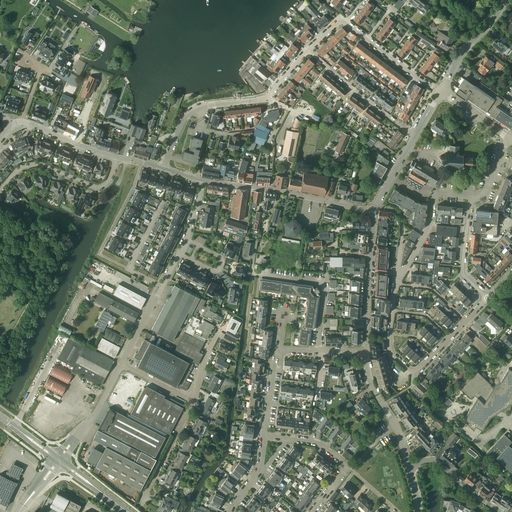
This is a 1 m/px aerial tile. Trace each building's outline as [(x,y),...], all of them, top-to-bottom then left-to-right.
[(313,0),(316,2),(321,6),(322,6),(325,9),(326,9),(332,14),(334,11),(324,3),(320,0),(313,0)] [(331,3),(329,5),(332,7),(333,6),(338,11),(343,5),(341,3),(336,0),(334,0),(332,3),(331,3)] [(429,8),(428,8),(429,6),(421,0),(416,7),(424,14),(426,11),(428,11),(429,10),(429,8)] [(364,7),(370,11),(374,7),(368,2),(364,7)] [(308,3),(305,7),(309,12),(310,11),(312,14),(313,13),(324,25),(329,21),(324,15),(321,17),(319,14),(318,15),(315,11),(315,12),(312,9),(313,9),(308,3)] [(361,11),(367,16),(370,11),(364,7),(361,11)] [(357,16),(363,20),(367,16),(361,11),(357,16)] [(312,14),(315,17),(315,18),(312,20),(315,24),(320,29),(324,25),(313,13),(312,14)] [(357,16),(354,20),(360,25),(363,20),(357,16)] [(386,23),(392,28),(396,23),(390,19),(386,23)] [(392,28),(386,23),(383,28),(389,32),(392,28)] [(307,24),(300,30),(308,39),(309,38),(309,39),(311,37),(311,36),(313,35),(309,31),(312,29),(307,24)] [(338,32),(343,37),(347,33),(342,28),(338,32)] [(389,32),(383,28),(379,32),(385,37),(389,32)] [(291,31),(288,33),(295,40),(297,38),(298,38),(299,37),(304,43),(306,41),(308,40),(308,39),(300,30),(295,35),(291,31)] [(28,31),(25,36),(24,35),(22,39),(23,39),(21,42),(27,45),(29,43),(33,46),(38,39),(36,38),(39,34),(35,31),(33,35),(28,31)] [(443,46),(447,48),(450,43),(452,39),(438,31),(436,34),(439,35),(437,38),(442,41),(439,45),(443,47),(443,46)] [(333,36),(338,41),(343,37),(338,32),(333,36)] [(385,37),(379,32),(376,37),(382,41),(385,37)] [(288,34),(286,36),(293,43),(295,40),(288,33),(288,34)] [(408,40),(414,44),(417,40),(411,35),(408,40)] [(329,39),(334,45),(338,41),(333,36),(329,39)] [(425,37),(423,39),(428,43),(430,44),(433,46),(435,43),(425,37)] [(496,38),(490,45),(495,48),(500,52),(502,54),(503,53),(508,47),(510,49),(511,47),(511,45),(503,38),(501,41),(499,40),(496,38)] [(325,43),(330,49),(334,45),(329,39),(325,43)] [(45,58),(45,57),(49,60),(50,57),(51,58),(53,54),(54,51),(46,46),(48,43),(43,40),(38,49),(40,51),(39,53),(43,56),(42,56),(45,58)] [(414,44),(408,40),(404,44),(411,49),(414,44)] [(358,42),(353,49),(357,52),(362,46),(358,42)] [(292,43),(288,48),(294,53),(295,52),(295,53),(297,51),(296,50),(298,48),(292,43)] [(321,47),(326,53),(330,49),(325,43),(321,47)] [(411,49),(404,44),(401,49),(407,54),(411,49)] [(94,45),(90,52),(93,55),(98,48),(94,45)] [(276,47),(274,49),(282,56),(284,53),(290,57),(292,55),(292,56),(294,54),(294,53),(288,48),(285,45),(281,50),(276,47)] [(362,46),(357,52),(361,55),(366,49),(362,46)] [(326,53),(321,47),(317,51),(321,57),(326,53)] [(63,76),(69,67),(65,64),(71,55),(73,56),(75,52),(69,48),(67,51),(64,49),(60,55),(60,54),(58,57),(58,58),(56,62),(62,66),(58,73),(63,76)] [(274,53),(270,58),(272,61),(281,68),(282,68),(284,66),(283,66),(285,64),(279,59),(282,56),(274,49),(272,48),(270,50),(274,53)] [(366,49),(361,55),(365,58),(370,52),(366,49)] [(407,54),(401,49),(397,53),(404,58),(407,54)] [(433,52),(430,56),(436,61),(439,57),(441,55),(440,54),(435,50),(433,52)] [(370,52),(365,58),(369,61),(374,54),(370,52)] [(374,54),(369,61),(373,64),(377,57),(374,54)] [(436,61),(430,56),(426,61),(432,66),(436,61)] [(494,63),(486,56),(482,60),(479,64),(481,66),(478,69),(484,74),(494,63)] [(377,57),(373,64),(376,67),(381,60),(377,57)] [(305,64),(310,68),(314,64),(309,59),(305,64)] [(340,59),(334,65),(338,69),(343,63),(340,59)] [(505,64),(498,59),(495,62),(502,68),(505,64)] [(381,60),(376,67),(380,69),(385,63),(381,60)] [(269,65),(267,68),(272,72),(274,70),(277,73),(279,71),(280,71),(281,69),(281,68),(272,61),(269,65)] [(432,66),(426,61),(423,66),(429,70),(432,66)] [(256,70),(253,74),(255,75),(257,77),(256,78),(257,78),(257,77),(259,79),(260,78),(261,79),(261,80),(264,82),(266,78),(265,77),(266,75),(267,76),(269,74),(268,73),(268,72),(258,63),(257,64),(254,68),(256,70)] [(343,63),(338,69),(342,72),(347,66),(343,63)] [(385,63),(380,69),(384,72),(389,66),(385,63)] [(301,68),(306,73),(310,68),(305,64),(301,68)] [(347,66),(342,72),(345,75),(351,69),(347,66)] [(389,66),(384,72),(388,75),(393,69),(389,66)] [(419,70),(425,75),(429,70),(423,66),(419,70)] [(367,72),(361,67),(359,69),(364,73),(362,76),(363,76),(362,78),(358,76),(353,82),(358,85),(366,74),(365,74),(367,72)] [(297,73),(302,77),(306,73),(301,68),(297,73)] [(351,69),(345,75),(349,78),(354,72),(351,69)] [(393,69),(388,75),(391,78),(396,72),(393,69)] [(22,71),(22,72),(17,70),(14,78),(18,80),(18,81),(22,83),(23,81),(27,83),(30,75),(25,73),(25,72),(22,71)] [(324,72),(319,78),(323,82),(328,76),(324,72)] [(396,72),(391,78),(395,81),(400,75),(396,72)] [(293,77),(298,82),(302,77),(297,73),(293,77)] [(364,80),(367,76),(366,74),(358,85),(362,88),(367,82),(364,80)] [(400,75),(395,81),(399,84),(404,78),(400,75)] [(86,86),(81,96),(88,99),(90,92),(92,93),(95,85),(94,84),(96,79),(90,76),(88,81),(87,81),(85,85),(86,86)] [(328,76),(323,82),(328,85),(333,80),(328,76)] [(404,78),(399,84),(403,87),(407,80),(404,78)] [(460,86),(461,86),(459,88),(456,93),(485,113),(488,115),(505,127),(507,128),(508,128),(509,129),(511,128),(511,100),(510,102),(499,94),(480,82),(478,86),(476,84),(475,86),(464,78),(459,86),(460,86)] [(367,82),(362,88),(366,91),(374,80),(372,79),(370,82),(369,84),(367,82)] [(46,81),(43,80),(40,87),(41,87),(40,89),(46,91),(47,89),(51,91),(54,84),(50,83),(50,82),(47,80),(46,81)] [(290,80),(287,84),(293,90),(295,88),(293,87),(296,85),(290,80)] [(333,80),(328,85),(332,89),(333,90),(337,84),(333,80)] [(374,80),(366,91),(366,92),(370,95),(375,89),(372,87),(372,86),(373,84),(374,85),(376,82),(374,80)] [(410,82),(407,87),(411,89),(420,95),(423,90),(416,86),(416,85),(414,89),(412,87),(414,84),(410,82)] [(287,84),(284,88),(289,93),(291,90),(292,91),(293,90),(287,84)] [(337,84),(333,90),(337,93),(342,88),(342,87),(337,84)] [(377,90),(372,97),(377,100),(386,87),(385,86),(381,90),(382,91),(381,93),(377,90)] [(386,87),(377,100),(381,103),(386,97),(383,94),(384,92),(385,93),(388,88),(386,87)] [(407,87),(405,90),(405,91),(408,92),(407,94),(410,96),(418,100),(420,95),(411,89),(407,87)] [(284,88),(280,92),(287,98),(288,96),(287,95),(289,93),(284,88)] [(342,88),(337,93),(341,97),(346,91),(342,88)] [(280,92),(277,96),(282,100),(284,98),(285,99),(287,98),(280,92)] [(71,104),(73,99),(62,94),(60,99),(71,104)] [(386,97),(381,103),(385,106),(393,95),(391,94),(389,97),(388,98),(386,97)] [(102,105),(100,111),(104,112),(106,113),(110,114),(111,111),(112,109),(113,105),(113,106),(113,105),(114,103),(116,99),(111,97),(109,96),(106,95),(103,102),(102,104),(102,105)] [(351,95),(346,102),(348,103),(346,106),(348,107),(355,98),(351,95)] [(393,95),(385,106),(389,110),(394,103),(391,101),(392,99),(393,100),(395,97),(394,95),(393,95)] [(401,95),(400,97),(415,105),(418,100),(410,96),(409,99),(405,97),(401,95)] [(400,97),(399,99),(406,103),(405,106),(412,110),(415,105),(400,97)] [(355,98),(348,107),(350,108),(351,106),(353,107),(358,101),(355,98)] [(8,99),(4,108),(16,112),(20,102),(19,102),(19,103),(12,100),(8,99)] [(358,101),(353,107),(355,108),(353,111),(355,112),(362,103),(358,101)] [(362,103),(355,112),(357,113),(358,111),(360,112),(365,106),(362,103)] [(403,109),(397,106),(396,108),(409,116),(412,110),(405,106),(403,109)] [(32,118),(43,122),(47,112),(36,108),(32,118)] [(368,108),(363,114),(365,116),(363,118),(364,119),(371,110),(368,108)] [(395,110),(400,113),(396,120),(401,123),(403,119),(406,121),(409,116),(396,108),(395,110)] [(122,109),(118,118),(121,118),(126,120),(130,112),(122,109)] [(268,116),(265,116),(266,123),(277,120),(276,117),(279,116),(278,110),(267,112),(268,116)] [(371,110),(364,119),(366,120),(368,118),(370,120),(375,113),(371,110)] [(375,113),(370,120),(371,121),(370,123),(371,124),(378,116),(375,113)] [(150,118),(147,127),(148,127),(147,130),(151,131),(152,129),(153,129),(156,120),(157,116),(152,114),(151,118),(150,118)] [(213,114),(211,124),(218,125),(219,120),(223,120),(223,118),(223,116),(220,116),(213,114)] [(52,128),(63,133),(67,126),(72,118),(67,116),(64,121),(57,117),(52,128)] [(378,116),(371,124),(373,126),(375,123),(377,125),(382,118),(378,116)] [(293,124),(300,126),(301,123),(298,120),(295,117),(295,118),(293,124)] [(265,128),(267,125),(263,122),(264,120),(262,118),(258,124),(265,128)] [(441,135),(446,127),(435,119),(430,127),(441,135)] [(453,122),(448,130),(451,132),(456,124),(453,122)] [(132,124),(128,135),(135,137),(142,139),(146,129),(142,128),(138,126),(132,124)] [(252,134),(250,140),(263,146),(263,145),(267,136),(268,133),(270,130),(265,128),(258,124),(255,130),(252,130),(252,134)] [(67,126),(63,133),(73,138),(73,137),(76,130),(72,128),(70,127),(67,126)] [(104,131),(94,127),(92,135),(94,135),(93,136),(102,138),(104,131)] [(281,155),(288,156),(291,157),(293,157),(294,157),(299,132),(291,131),(287,130),(281,155)] [(392,132),(401,139),(404,135),(397,130),(396,132),(393,130),(392,132)] [(401,139),(392,132),(391,134),(393,135),(392,137),(399,142),(401,139)] [(343,133),(336,152),(341,154),(349,135),(343,133)] [(147,144),(147,145),(152,147),(156,137),(152,135),(151,137),(150,139),(149,142),(149,143),(148,142),(147,144)] [(98,147),(100,141),(101,141),(102,138),(93,136),(91,145),(98,147)] [(229,139),(227,147),(238,150),(240,142),(238,142),(239,138),(233,136),(232,140),(229,139)] [(399,142),(392,137),(391,139),(388,137),(387,139),(396,145),(399,142)] [(19,140),(23,150),(24,150),(27,149),(27,148),(31,147),(27,138),(22,140),(22,139),(19,140)] [(108,150),(117,153),(120,142),(112,139),(111,143),(108,150)] [(396,145),(387,139),(386,140),(388,142),(387,144),(393,149),(396,145)] [(15,153),(23,150),(19,140),(16,141),(16,142),(11,144),(15,153)] [(43,152),(47,142),(44,141),(44,142),(39,140),(35,149),(39,150),(39,151),(41,152),(42,152),(43,152)] [(108,150),(111,143),(103,140),(102,141),(101,141),(100,141),(98,147),(108,150)] [(47,142),(43,152),(51,155),(54,146),(50,144),(50,143),(47,142)] [(151,157),(157,159),(159,154),(162,145),(156,143),(151,157)] [(466,156),(466,154),(463,154),(463,155),(459,155),(458,154),(459,152),(459,151),(459,149),(459,147),(459,146),(456,146),(456,145),(456,146),(453,146),(454,145),(453,145),(453,146),(451,145),(450,145),(450,146),(450,148),(450,149),(450,151),(450,154),(449,154),(446,154),(446,153),(445,153),(445,157),(441,157),(441,156),(440,156),(440,157),(439,157),(439,158),(440,158),(440,160),(439,161),(438,161),(438,162),(439,162),(439,163),(440,163),(440,162),(444,163),(444,165),(443,165),(443,166),(444,166),(445,166),(448,166),(448,167),(449,167),(449,166),(453,166),(452,167),(453,167),(457,167),(458,168),(458,167),(461,167),(461,168),(462,168),(462,166),(464,166),(465,166),(468,166),(468,167),(468,166),(471,166),(471,167),(472,167),(472,166),(475,165),(476,165),(475,164),(476,161),(476,160),(475,160),(473,158),(473,157),(472,157),(472,158),(470,157),(469,157),(466,157),(466,156)] [(134,152),(133,156),(138,158),(146,160),(147,160),(148,159),(148,157),(150,153),(151,154),(152,150),(139,146),(139,147),(136,146),(136,147),(135,149),(134,152)] [(62,160),(66,150),(63,149),(63,150),(58,148),(54,157),(58,158),(58,159),(61,160),(62,160)] [(0,153),(0,157),(6,163),(12,157),(4,150),(1,154),(0,153)] [(66,150),(62,160),(70,163),(74,154),(69,152),(69,151),(66,150)] [(184,151),(182,159),(197,164),(200,156),(198,155),(198,153),(190,151),(190,152),(184,151)] [(380,154),(378,153),(371,176),(378,180),(380,176),(381,177),(386,168),(385,167),(389,161),(386,159),(380,154)] [(82,168),(86,158),(83,157),(82,158),(77,156),(74,165),(82,168)] [(238,172),(237,180),(243,181),(242,183),(251,184),(253,174),(245,173),(249,157),(243,156),(242,161),(238,172)] [(86,158),(82,168),(89,171),(93,162),(88,160),(89,159),(86,158)] [(410,170),(408,175),(423,184),(425,181),(434,186),(436,188),(439,183),(441,180),(442,178),(439,176),(438,176),(431,172),(433,170),(430,168),(427,166),(426,166),(424,165),(422,167),(416,163),(415,163),(412,161),(409,167),(412,169),(410,170)] [(102,164),(102,165),(97,164),(94,171),(96,173),(97,173),(97,174),(100,175),(103,176),(104,172),(105,172),(106,170),(105,170),(107,166),(102,164)] [(222,164),(220,174),(233,177),(235,171),(230,170),(230,166),(222,164)] [(213,168),(203,166),(201,177),(211,179),(212,172),(213,168)] [(218,180),(220,169),(213,168),(212,172),(211,179),(218,180)] [(139,180),(138,182),(144,184),(145,182),(146,183),(146,184),(147,184),(150,175),(148,174),(145,173),(146,171),(143,170),(141,176),(140,176),(138,179),(139,180)] [(257,171),(256,185),(269,186),(269,179),(271,179),(272,173),(267,172),(262,172),(257,171)] [(156,186),(159,178),(156,177),(156,176),(154,176),(155,173),(151,172),(150,175),(147,184),(153,186),(154,185),(156,186)] [(291,178),(288,188),(325,196),(328,177),(304,172),(302,181),(291,178)] [(162,188),(165,188),(167,181),(165,180),(165,179),(162,178),(163,176),(160,175),(159,178),(156,186),(156,188),(162,190),(162,188)] [(288,177),(276,175),(274,185),(277,186),(277,187),(284,188),(284,187),(286,187),(288,177)] [(45,187),(46,177),(41,176),(41,178),(36,177),(35,186),(38,186),(39,186),(39,187),(42,187),(43,187),(45,187)] [(26,190),(28,188),(28,187),(31,186),(25,178),(21,180),(22,181),(17,184),(22,191),(24,190),(25,190),(25,189),(26,190)] [(174,191),(177,180),(174,179),(173,182),(171,181),(170,181),(167,181),(165,188),(164,190),(174,192),(174,191)] [(182,194),(185,186),(182,185),(180,184),(180,181),(177,180),(174,191),(182,194)] [(59,182),(59,183),(54,181),(51,189),(54,190),(54,191),(54,192),(57,193),(58,192),(60,193),(64,184),(59,182)] [(325,195),(330,197),(335,182),(330,181),(325,195)] [(339,183),(337,192),(344,194),(344,193),(348,194),(350,189),(355,191),(357,185),(352,183),(351,185),(344,183),(340,182),(339,183)] [(502,189),(511,193),(511,192),(511,186),(504,183),(504,184),(502,189)] [(185,186),(182,194),(185,195),(185,197),(190,199),(191,197),(191,196),(192,196),(193,193),(192,193),(194,186),(191,185),(190,187),(188,186),(188,187),(187,187),(185,186)] [(75,189),(75,190),(70,188),(67,196),(69,197),(70,197),(70,198),(73,200),(73,199),(76,200),(80,191),(75,189)] [(234,195),(231,217),(244,219),(248,190),(237,189),(236,195),(234,195)] [(421,231),(424,224),(427,204),(421,203),(395,189),(389,200),(393,203),(394,202),(406,209),(404,214),(408,216),(411,211),(414,213),(413,219),(412,219),(411,224),(421,231)] [(499,195),(499,196),(509,200),(511,201),(511,198),(511,192),(511,193),(502,189),(502,190),(499,195)] [(15,192),(12,190),(9,193),(10,194),(7,198),(13,204),(15,201),(16,201),(17,201),(19,199),(18,198),(20,196),(17,194),(17,193),(16,192),(15,192)] [(254,191),(252,202),(257,202),(260,202),(261,192),(254,191)] [(135,194),(133,196),(139,199),(143,202),(146,197),(148,198),(149,195),(143,192),(142,194),(137,192),(136,194),(135,194)] [(264,201),(263,209),(269,210),(270,203),(272,203),(273,202),(275,202),(276,194),(272,194),(272,193),(270,193),(265,193),(264,200),(264,201)] [(84,198),(81,197),(77,206),(82,208),(84,203),(85,203),(85,204),(86,204),(86,205),(88,206),(89,205),(91,206),(95,197),(91,195),(90,196),(86,194),(84,198)] [(364,203),(364,195),(352,194),(352,203),(361,204),(361,202),(364,203)] [(133,200),(131,203),(136,205),(135,207),(139,209),(140,207),(141,208),(144,202),(143,202),(139,199),(133,196),(132,200),(133,200)] [(497,201),(507,205),(509,201),(509,200),(499,196),(497,201)] [(507,205),(497,201),(495,207),(494,206),(494,207),(495,207),(493,211),(499,211),(499,213),(503,215),(511,218),(511,208),(506,206),(507,205)] [(176,206),(173,211),(183,216),(184,216),(185,214),(185,213),(185,212),(186,211),(186,212),(186,211),(182,209),(184,205),(178,204),(177,206),(176,206)] [(435,222),(435,223),(440,223),(441,223),(443,206),(437,205),(435,222)] [(127,209),(125,212),(130,214),(136,218),(139,212),(138,211),(139,209),(135,207),(134,209),(129,207),(128,209),(127,209)] [(210,227),(213,208),(206,207),(205,212),(203,212),(201,226),(210,227)] [(326,207),(324,215),(332,217),(335,218),(334,220),(333,220),(330,225),(333,227),(337,220),(337,221),(339,221),(339,220),(341,212),(337,212),(338,210),(326,207)] [(275,208),(271,221),(271,220),(279,222),(278,223),(279,223),(281,217),(278,217),(280,210),(278,209),(275,208)] [(499,211),(493,211),(485,210),(485,209),(479,209),(477,209),(475,220),(473,220),(472,232),(482,233),(487,234),(497,235),(497,229),(496,229),(496,223),(498,223),(499,213),(499,211)] [(173,211),(171,216),(182,221),(184,219),(183,218),(184,216),(183,216),(173,211)] [(379,211),(378,218),(387,219),(386,220),(388,220),(391,221),(391,220),(393,220),(393,218),(394,213),(391,213),(391,212),(382,211),(379,211)] [(125,216),(124,218),(128,220),(127,222),(131,225),(132,222),(134,223),(136,218),(130,214),(125,212),(124,215),(125,216)] [(259,229),(262,213),(257,212),(255,220),(254,219),(253,224),(255,224),(254,228),(259,229)] [(181,224),(182,221),(171,216),(173,217),(171,222),(173,223),(179,226),(179,225),(179,226),(180,224),(181,224)] [(285,222),(284,225),(285,232),(287,235),(287,234),(294,235),(294,236),(297,234),(300,228),(301,228),(300,225),(295,220),(295,219),(295,218),(295,216),(293,216),(293,218),(292,219),(286,222),(285,222)] [(370,219),(364,219),(364,222),(360,222),(360,221),(350,221),(349,224),(352,224),(352,228),(370,228),(370,219)] [(226,220),(223,231),(224,231),(229,233),(244,237),(245,233),(247,227),(247,226),(226,220)] [(119,224),(118,227),(124,230),(129,232),(132,227),(130,227),(131,225),(127,222),(126,224),(122,222),(120,224),(119,224)] [(181,227),(179,226),(179,225),(179,226),(173,223),(171,222),(168,227),(170,227),(179,232),(181,227)] [(429,234),(429,245),(441,246),(441,243),(442,240),(442,236),(442,235),(449,236),(455,237),(456,235),(456,230),(456,227),(437,225),(436,228),(436,229),(436,235),(434,235),(429,234)] [(380,226),(378,235),(383,235),(386,236),(388,236),(389,228),(384,227),(380,226)] [(117,231),(116,233),(121,236),(120,238),(124,240),(125,238),(127,239),(130,233),(129,232),(124,230),(118,227),(116,230),(117,231)] [(177,236),(179,232),(170,227),(167,232),(168,233),(169,233),(170,233),(176,237),(177,236)] [(328,229),(318,230),(319,240),(329,239),(333,238),(333,233),(328,233),(328,229)] [(412,248),(414,243),(413,243),(419,233),(412,229),(406,239),(408,240),(406,244),(412,248)] [(177,236),(176,237),(170,233),(169,233),(168,233),(167,232),(165,237),(175,242),(178,237),(177,236)] [(368,235),(359,234),(356,232),(355,233),(354,234),(354,235),(354,237),(353,238),(354,239),(354,240),(357,241),(358,242),(361,242),(367,243),(368,235)] [(472,234),(472,240),(481,241),(481,238),(487,238),(493,238),(493,234),(473,232),(473,234),(472,234)] [(511,240),(506,235),(503,239),(509,245),(511,241),(511,240)] [(449,236),(449,239),(452,239),(452,244),(452,245),(457,246),(458,237),(455,237),(449,236)] [(111,239),(110,242),(114,244),(121,248),(124,242),(123,242),(124,240),(120,238),(119,240),(114,237),(113,240),(111,239)] [(174,244),(175,242),(165,237),(162,242),(174,247),(175,245),(174,244)] [(361,248),(361,242),(358,242),(357,241),(354,240),(354,241),(348,240),(348,239),(342,239),(342,245),(347,246),(347,247),(357,248),(357,247),(360,248),(361,248)] [(228,243),(225,249),(229,251),(227,254),(229,255),(228,256),(232,258),(232,257),(233,258),(234,258),(238,259),(238,256),(235,254),(239,247),(233,244),(233,243),(229,241),(228,243)] [(256,248),(257,241),(254,241),(254,243),(246,242),(244,253),(246,254),(247,255),(249,255),(250,254),(252,255),(253,248),(256,248)] [(321,241),(309,242),(309,246),(313,245),(313,248),(314,252),(318,251),(317,248),(321,248),(321,241)] [(109,246),(108,248),(113,251),(113,252),(116,253),(116,252),(118,253),(121,248),(114,244),(110,242),(108,245),(109,246)] [(172,250),(174,247),(162,242),(160,246),(162,247),(162,248),(169,251),(170,252),(171,250),(172,250)] [(368,254),(369,243),(367,243),(361,242),(361,248),(360,248),(359,252),(368,254)] [(405,245),(404,248),(401,265),(402,266),(411,249),(405,245)] [(162,247),(160,246),(159,246),(156,251),(158,252),(167,256),(169,251),(162,248),(162,247)] [(377,246),(375,270),(387,271),(388,247),(377,246)] [(421,257),(420,262),(428,262),(428,263),(433,263),(434,260),(435,249),(435,248),(429,247),(423,247),(422,249),(422,254),(422,257),(421,257)] [(441,249),(440,252),(444,253),(444,256),(455,257),(455,252),(448,251),(448,250),(445,249),(441,249)] [(167,256),(158,252),(156,256),(165,261),(166,258),(165,258),(167,256)] [(474,257),(473,262),(477,263),(476,268),(474,271),(477,274),(479,272),(483,268),(480,266),(481,263),(482,258),(485,259),(485,256),(481,256),(476,255),(476,257),(474,257)] [(163,264),(165,261),(156,256),(153,261),(155,262),(161,265),(162,265),(163,263),(163,264)] [(511,261),(506,256),(502,261),(507,265),(511,261)] [(330,262),(330,265),(341,266),(364,267),(364,259),(353,258),(353,257),(330,257),(330,262)] [(163,266),(162,265),(161,265),(155,262),(153,261),(150,266),(160,271),(163,266)] [(507,265),(502,261),(498,265),(502,270),(507,265)] [(177,267),(176,270),(177,271),(176,271),(181,274),(187,264),(184,262),(183,265),(180,264),(178,268),(178,267),(177,267)] [(433,263),(432,266),(435,266),(434,274),(438,274),(442,274),(449,275),(450,268),(438,267),(439,264),(433,263)] [(181,274),(181,275),(186,278),(187,277),(189,278),(193,271),(191,270),(191,269),(189,268),(190,266),(187,264),(181,274)] [(487,267),(492,272),(489,274),(494,279),(498,274),(493,270),(489,265),(487,267)] [(502,270),(498,265),(493,270),(498,274),(502,270)] [(160,271),(150,266),(148,271),(151,272),(151,273),(154,275),(154,274),(158,276),(160,271)] [(232,273),(232,277),(239,278),(240,275),(245,276),(246,269),(240,268),(240,266),(236,266),(236,267),(235,274),(232,273)] [(359,277),(366,277),(366,268),(360,267),(360,268),(349,267),(349,272),(359,274),(359,277)] [(483,269),(479,273),(481,275),(483,272),(487,276),(485,279),(487,281),(489,283),(494,279),(489,274),(483,269)] [(189,278),(188,280),(197,284),(201,277),(203,272),(200,271),(199,273),(196,272),(193,271),(189,278)] [(201,277),(197,284),(202,287),(203,285),(206,287),(210,279),(207,278),(207,277),(205,276),(206,274),(203,272),(201,277)] [(375,291),(375,296),(386,297),(388,273),(385,273),(377,272),(376,277),(376,280),(375,289),(375,291)] [(433,277),(432,283),(435,284),(438,287),(436,289),(440,292),(442,294),(446,290),(448,288),(446,286),(446,285),(443,282),(441,284),(437,279),(438,274),(434,274),(433,277)] [(261,280),(259,290),(298,295),(303,296),(303,297),(305,297),(306,299),(306,301),(307,302),(305,320),(301,323),(298,345),(308,346),(310,328),(314,328),(317,303),(319,303),(320,295),(316,294),(316,293),(319,291),(317,287),(314,289),(312,289),(313,285),(301,284),(301,285),(261,280)] [(219,285),(212,281),(206,292),(214,296),(214,295),(220,298),(224,292),(218,289),(219,285)] [(105,284),(103,288),(112,293),(114,289),(105,284)] [(146,298),(119,284),(113,295),(140,309),(146,298)] [(163,307),(152,329),(173,340),(182,322),(184,318),(187,313),(190,314),(191,315),(192,314),(195,307),(200,298),(175,285),(165,303),(163,307)] [(454,285),(449,289),(454,294),(458,289),(454,285)] [(239,289),(230,288),(229,300),(237,301),(239,289)] [(452,300),(450,302),(452,304),(455,302),(456,300),(463,293),(458,289),(454,294),(456,296),(452,300)] [(95,302),(134,322),(139,313),(100,293),(97,299),(92,296),(90,300),(95,302)] [(463,293),(456,300),(458,302),(460,300),(463,303),(468,298),(463,293)] [(200,298),(195,307),(199,309),(200,310),(201,310),(202,308),(203,308),(204,309),(205,310),(202,316),(205,318),(207,315),(214,318),(216,319),(220,321),(222,317),(218,315),(215,313),(212,311),(210,310),(212,307),(208,305),(207,307),(203,305),(205,301),(200,298)] [(375,310),(374,314),(387,316),(390,300),(379,298),(377,310),(375,310)] [(468,298),(463,303),(467,307),(472,302),(468,298)] [(257,303),(257,306),(258,306),(258,310),(268,312),(268,310),(267,310),(267,306),(259,305),(259,304),(257,303)] [(436,306),(431,311),(435,315),(440,310),(442,308),(440,305),(438,307),(436,306)] [(445,314),(440,319),(444,323),(449,318),(446,315),(449,312),(450,313),(452,311),(450,309),(449,310),(448,311),(446,313),(445,314)] [(440,310),(435,315),(440,319),(445,314),(440,310)] [(104,312),(94,329),(102,333),(107,323),(109,320),(113,322),(115,318),(104,312)] [(489,321),(496,328),(496,329),(496,333),(499,333),(502,330),(502,327),(501,325),(502,323),(499,319),(498,320),(494,316),(491,313),(489,315),(484,312),(476,321),(473,324),(480,330),(482,328),(482,329),(483,328),(482,326),(483,325),(487,321),(488,321),(489,321)] [(454,313),(452,315),(455,318),(455,317),(458,321),(460,319),(457,316),(454,313)] [(256,314),(255,317),(257,317),(256,321),(266,323),(266,321),(265,320),(266,317),(257,316),(257,314),(256,314)] [(193,316),(184,333),(192,337),(194,333),(195,331),(194,331),(196,328),(202,331),(200,336),(206,339),(207,337),(213,325),(204,320),(203,322),(200,323),(200,324),(198,323),(200,320),(197,319),(195,318),(193,316)] [(449,318),(444,323),(448,327),(453,322),(449,318)] [(230,324),(227,329),(231,332),(234,333),(239,325),(238,325),(239,322),(232,319),(229,324),(230,324)] [(363,328),(363,319),(354,319),(354,328),(363,328)] [(409,322),(408,329),(414,330),(415,325),(418,326),(418,321),(413,320),(413,322),(409,322)] [(58,329),(69,335),(72,330),(61,324),(58,329)] [(424,336),(429,331),(424,326),(419,332),(424,336)] [(106,329),(96,348),(114,358),(120,347),(121,347),(125,338),(106,329)] [(429,331),(424,336),(428,340),(433,335),(434,334),(436,332),(433,330),(432,332),(430,330),(429,331)] [(467,343),(469,345),(472,342),(470,340),(471,338),(473,336),(469,332),(467,334),(466,334),(462,338),(467,343)] [(167,367),(161,378),(175,386),(177,386),(176,387),(180,389),(181,388),(186,391),(189,384),(188,383),(188,382),(186,380),(193,367),(192,366),(193,364),(192,363),(192,362),(197,364),(203,354),(199,352),(204,343),(192,337),(184,333),(174,352),(190,361),(189,363),(185,361),(180,372),(175,370),(174,370),(167,367)] [(511,338),(508,335),(507,336),(505,334),(500,339),(502,342),(503,341),(511,349),(511,338)] [(433,335),(428,340),(432,344),(437,339),(433,335)] [(480,335),(478,337),(487,346),(489,344),(480,335)] [(73,367),(75,364),(85,346),(69,337),(57,359),(73,367)] [(458,339),(454,343),(456,345),(463,351),(469,345),(467,343),(462,338),(460,340),(458,339)] [(136,353),(134,358),(140,361),(140,360),(141,360),(138,366),(161,378),(167,367),(174,370),(175,370),(180,372),(185,361),(145,340),(137,353),(136,353)] [(222,340),(218,348),(228,353),(231,347),(225,343),(226,342),(222,340)] [(402,346),(404,348),(402,350),(407,354),(412,348),(408,345),(409,344),(407,341),(402,346)] [(379,345),(371,346),(372,351),(372,356),(373,356),(374,359),(385,356),(386,356),(386,352),(379,353),(379,351),(379,345)] [(461,354),(463,351),(456,345),(450,351),(457,358),(461,354)] [(104,379),(114,361),(85,346),(75,364),(104,379)] [(424,348),(422,347),(416,352),(411,358),(415,362),(420,356),(418,354),(419,352),(420,352),(424,348)] [(411,358),(416,352),(412,348),(407,354),(411,358)] [(446,363),(448,365),(451,362),(453,363),(457,359),(457,358),(450,351),(447,354),(446,353),(441,358),(446,363)] [(217,360),(214,365),(225,371),(229,364),(224,361),(225,358),(217,354),(215,358),(217,360)] [(374,359),(372,359),(372,360),(376,375),(379,387),(379,388),(380,388),(385,386),(390,385),(393,384),(391,378),(390,373),(390,372),(389,372),(389,371),(388,367),(389,367),(389,366),(388,367),(387,362),(387,361),(385,357),(385,356),(374,359)] [(436,363),(434,366),(441,373),(448,365),(446,363),(441,358),(436,363)] [(254,367),(264,369),(264,363),(259,363),(260,359),(254,359),(253,362),(255,362),(254,367)] [(73,373),(55,364),(50,375),(67,384),(73,373)] [(101,385),(104,379),(75,364),(73,367),(72,370),(101,385)] [(328,366),(327,374),(338,376),(339,368),(328,366)] [(438,376),(441,373),(434,366),(429,371),(430,372),(426,377),(430,380),(432,378),(434,381),(438,376)] [(251,367),(251,373),(252,373),(251,376),(255,377),(258,377),(259,374),(263,374),(264,369),(254,367),(251,367)] [(491,385),(476,371),(459,388),(470,399),(475,395),(477,398),(463,419),(469,422),(468,424),(467,424),(473,430),(474,430),(475,426),(482,430),(490,418),(511,402),(511,370),(508,368),(500,381),(492,387),(490,385),(491,385)] [(347,375),(346,375),(348,381),(361,377),(359,371),(353,373),(352,370),(347,372),(347,375)] [(67,385),(49,376),(43,387),(61,396),(67,385)] [(210,384),(208,389),(209,390),(212,391),(210,394),(212,395),(219,399),(221,396),(216,393),(222,380),(214,376),(211,382),(211,383),(210,385),(210,384)] [(250,379),(249,384),(252,385),(261,386),(262,381),(258,380),(258,377),(255,377),(251,376),(251,379),(250,379)] [(361,377),(348,381),(349,381),(351,390),(353,389),(353,390),(354,392),(358,391),(357,388),(356,385),(362,383),(361,377)] [(423,377),(418,383),(426,390),(429,393),(433,396),(436,393),(432,390),(429,387),(429,386),(426,384),(428,382),(423,377)] [(418,397),(425,390),(418,383),(414,388),(411,391),(418,397)] [(261,386),(252,385),(251,390),(249,390),(249,393),(255,394),(255,391),(261,392),(261,386)] [(169,434),(184,405),(170,398),(169,400),(144,387),(130,414),(169,434)] [(320,391),(319,399),(330,401),(331,393),(320,391)] [(255,394),(249,393),(248,397),(250,397),(249,402),(259,403),(260,398),(255,397),(255,394)] [(404,397),(402,393),(392,399),(394,402),(390,404),(393,409),(404,402),(401,398),(404,397)] [(208,397),(201,411),(209,416),(211,411),(213,406),(216,407),(218,403),(219,403),(221,400),(219,399),(212,395),(210,398),(208,397)] [(447,398),(444,401),(448,406),(452,402),(447,398)] [(360,409),(366,404),(362,399),(354,405),(357,409),(358,408),(360,409)] [(404,402),(393,409),(397,414),(401,412),(403,414),(412,408),(409,405),(407,406),(404,402),(407,401),(404,402)] [(254,411),(254,408),(258,409),(259,403),(249,402),(249,407),(247,407),(246,410),(253,411),(254,411)] [(353,406),(350,402),(344,406),(346,408),(348,411),(353,406)] [(366,404),(360,409),(364,415),(370,409),(366,404)] [(110,408),(99,428),(155,457),(167,434),(127,413),(126,416),(110,408)] [(411,413),(414,411),(412,408),(403,414),(405,417),(401,420),(404,425),(415,416),(411,413)] [(253,411),(246,410),(246,414),(248,414),(247,420),(257,421),(257,415),(252,414),(253,411)] [(330,429),(335,423),(326,416),(324,415),(323,416),(322,415),(316,411),(313,415),(312,416),(321,423),(316,428),(320,431),(325,425),(326,426),(326,425),(330,429)] [(197,418),(194,423),(203,428),(206,422),(208,423),(209,420),(200,415),(198,418),(197,418)] [(418,420),(415,416),(404,425),(408,429),(412,426),(414,429),(416,427),(422,422),(420,419),(418,420)] [(192,430),(191,432),(201,437),(202,435),(201,434),(203,429),(203,428),(194,423),(191,429),(192,430)] [(241,431),(254,433),(254,430),(253,430),(254,428),(254,425),(249,424),(249,423),(245,423),(244,427),(244,426),(243,427),(242,428),(242,429),(241,430),(241,431)] [(414,430),(412,432),(414,435),(417,439),(418,438),(419,439),(420,438),(420,437),(420,436),(422,434),(422,433),(426,430),(421,424),(414,430)] [(338,435),(342,438),(347,433),(338,425),(328,438),(332,441),(337,435),(338,435)] [(94,448),(87,460),(96,465),(96,466),(141,490),(151,470),(156,459),(141,451),(141,452),(98,430),(93,439),(106,446),(103,453),(94,448)] [(254,433),(241,431),(241,432),(241,433),(241,434),(242,435),(242,436),(243,436),(243,440),(247,440),(247,439),(252,440),(253,437),(252,437),(252,435),(254,436),(254,433)] [(188,435),(185,440),(194,445),(196,446),(201,437),(191,432),(189,435),(188,435)] [(445,451),(439,458),(440,458),(451,467),(453,465),(457,460),(453,457),(457,453),(453,449),(455,446),(453,445),(453,444),(459,437),(453,433),(450,436),(446,442),(451,447),(452,447),(450,450),(447,453),(445,451)] [(418,438),(417,439),(421,443),(422,442),(422,443),(424,441),(424,440),(426,438),(422,434),(420,436),(420,437),(420,438),(419,439),(418,438)] [(429,435),(426,438),(424,440),(424,441),(422,443),(422,442),(421,443),(425,447),(429,441),(432,438),(434,436),(430,434),(429,435)] [(354,448),(359,442),(350,435),(340,447),(344,450),(349,444),(350,445),(350,444),(354,448)] [(499,441),(487,453),(500,465),(505,470),(507,468),(508,467),(511,471),(511,470),(511,441),(505,436),(504,435),(499,441)] [(425,447),(431,453),(436,447),(438,449),(442,445),(442,444),(440,442),(439,443),(432,438),(429,441),(425,447)] [(183,447),(182,449),(190,454),(194,445),(185,440),(182,446),(183,447)] [(236,448),(236,449),(251,451),(252,448),(251,448),(251,447),(252,444),(247,443),(247,442),(242,442),(239,441),(238,441),(238,444),(239,445),(241,445),(240,446),(239,447),(239,448),(238,449),(236,448)] [(290,449),(287,453),(291,456),(293,455),(298,459),(299,458),(299,456),(300,455),(299,454),(301,452),(293,445),(291,448),(290,449)] [(180,452),(176,457),(186,462),(190,454),(182,449),(180,452)] [(236,450),(235,457),(237,457),(240,458),(244,459),(244,458),(249,459),(250,456),(250,454),(251,454),(251,455),(251,451),(236,449),(236,450)] [(316,465),(321,458),(322,457),(318,453),(315,456),(315,457),(312,461),(316,465)] [(281,460),(291,468),(292,467),(292,466),(292,465),(292,464),(292,463),(294,461),(286,455),(284,457),(283,458),(281,460)] [(172,465),(171,466),(181,471),(185,463),(186,462),(177,458),(176,458),(173,464),(174,465),(174,466),(172,465)] [(325,461),(321,458),(316,465),(320,468),(325,461)] [(291,468),(281,460),(279,463),(280,463),(279,464),(278,464),(276,467),(284,473),(286,470),(287,471),(288,471),(289,470),(290,469),(291,468)] [(11,461),(7,471),(18,475),(22,466),(11,461)] [(232,466),(243,474),(245,471),(244,471),(245,470),(247,467),(243,464),(240,461),(238,464),(237,463),(236,463),(235,464),(234,464),(233,465),(232,466)] [(329,464),(325,461),(320,468),(324,471),(329,464)] [(329,464),(324,471),(328,474),(332,469),(332,470),(335,467),(330,463),(329,464)] [(171,469),(168,475),(177,479),(180,474),(182,475),(183,472),(181,471),(171,466),(170,469),(171,469)] [(243,474),(232,466),(232,467),(231,468),(231,469),(231,470),(231,471),(232,471),(229,474),(233,477),(233,476),(237,479),(239,477),(240,476),(241,476),(243,474)] [(270,474),(280,482),(281,481),(281,480),(282,479),(282,478),(282,477),(281,476),(283,474),(275,468),(273,471),(274,471),(273,472),(272,471),(270,474)] [(17,483),(20,478),(7,471),(5,477),(0,474),(0,502),(7,506),(8,503),(16,485),(18,483),(17,483)] [(280,482),(270,474),(268,476),(269,477),(268,478),(266,480),(274,486),(275,484),(276,484),(277,484),(278,484),(279,483),(280,482),(280,483),(280,482)] [(471,474),(465,481),(472,486),(478,479),(471,474)] [(165,482),(164,484),(169,487),(168,488),(173,490),(175,486),(174,485),(177,480),(177,479),(168,475),(167,475),(166,478),(165,481),(165,482)] [(221,481),(231,489),(233,486),(232,486),(233,485),(235,482),(231,479),(232,478),(228,476),(226,479),(225,478),(224,478),(223,479),(222,479),(221,480),(221,481)] [(319,483),(318,484),(312,479),(309,483),(317,489),(317,490),(318,490),(322,486),(319,483)] [(481,488),(478,493),(484,497),(486,496),(489,499),(497,489),(490,485),(490,484),(485,481),(484,480),(482,483),(485,485),(482,488),(481,488)] [(231,489),(221,481),(220,481),(220,482),(219,483),(219,485),(219,486),(220,486),(218,489),(221,492),(222,491),(226,494),(228,492),(227,492),(228,491),(229,491),(231,489)] [(259,487),(270,495),(270,494),(271,493),(271,492),(271,491),(271,490),(272,488),(265,482),(263,484),(262,485),(261,485),(259,487)] [(317,489),(309,483),(306,487),(314,493),(317,490),(317,489)] [(346,483),(341,489),(350,497),(356,491),(346,483)] [(270,495),(259,487),(257,490),(258,490),(257,491),(255,494),(263,500),(265,497),(265,498),(266,498),(267,497),(268,497),(269,496),(270,495)] [(314,493),(306,487),(303,491),(304,492),(311,497),(314,493)] [(339,494),(335,491),(330,498),(333,501),(339,494)] [(50,506),(61,511),(77,511),(81,505),(57,492),(53,500),(54,501),(52,504),(51,504),(50,506)] [(214,500),(221,504),(223,501),(222,501),(222,499),(222,500),(224,497),(219,494),(220,494),(216,492),(214,495),(213,495),(212,495),(211,496),(210,497),(209,498),(214,500)] [(301,496),(308,501),(311,497),(304,492),(301,496)] [(496,493),(491,500),(496,503),(497,504),(501,497),(502,498),(504,496),(505,494),(503,492),(501,495),(496,493)] [(249,501),(259,509),(260,508),(260,506),(260,505),(260,504),(260,503),(262,501),(254,495),(252,498),(251,499),(251,498),(249,501)] [(370,510),(368,508),(371,505),(360,495),(354,501),(355,502),(352,505),(356,508),(359,505),(366,511),(369,511),(370,511),(370,510)] [(179,502),(166,496),(162,504),(161,503),(158,509),(162,511),(170,511),(171,511),(172,511),(173,508),(175,509),(179,502)] [(301,496),(298,500),(305,505),(308,501),(301,496)] [(501,497),(497,504),(505,509),(505,510),(508,511),(510,511),(511,511),(511,503),(510,502),(511,501),(504,496),(502,498),(501,497)] [(221,504),(214,500),(209,498),(209,499),(209,500),(209,501),(209,502),(209,503),(210,503),(208,507),(212,509),(213,508),(217,510),(218,508),(218,507),(219,506),(220,506),(220,507),(221,504)] [(302,511),(306,506),(305,505),(298,500),(296,499),(296,500),(295,501),(295,502),(294,503),(294,504),(296,505),(298,507),(299,508),(302,511)] [(444,499),(443,506),(449,507),(449,508),(452,510),(452,511),(455,501),(451,500),(444,499)] [(259,509),(249,501),(247,503),(248,504),(247,505),(245,507),(250,511),(253,511),(254,511),(255,511),(256,511),(257,511),(258,510),(258,509),(258,510),(259,509)] [(455,501),(452,511),(453,510),(456,511),(457,509),(462,511),(461,511),(465,506),(459,503),(459,502),(455,501)] [(326,507),(332,511),(335,511),(338,509),(333,505),(330,503),(327,507),(326,507)]
